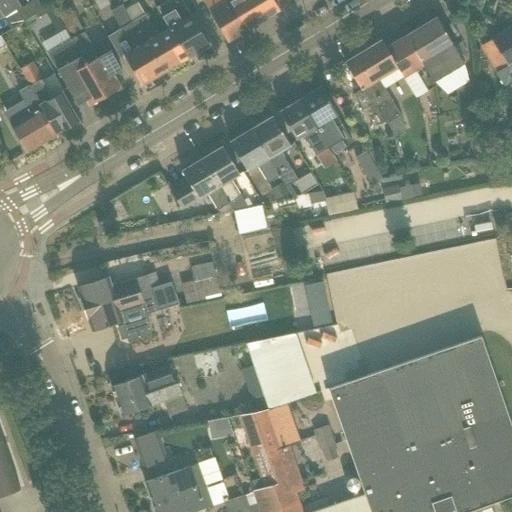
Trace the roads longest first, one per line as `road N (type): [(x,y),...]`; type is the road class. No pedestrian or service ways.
road 1 (tertiary): [(0,225),(374,0)]
road 2 (residential): [(105,511),(53,372),(0,291)]
